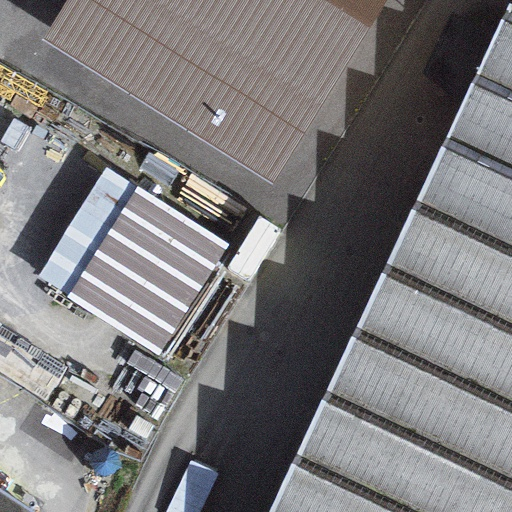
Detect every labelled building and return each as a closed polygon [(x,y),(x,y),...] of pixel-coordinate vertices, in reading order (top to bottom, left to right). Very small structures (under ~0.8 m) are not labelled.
[(358,0),(106,0),(84,36),(265,150),(358,0)] [(511,511),(511,11),(510,10),(271,511),(511,511)] [(140,191),(70,301),(155,355),(225,245),(140,191)] [(36,404),(20,429),(70,461),(86,436),(36,404)] [(189,461),(165,511),(198,511),(217,474),(189,461)] [(0,511),(28,511),(0,493),(0,511)]
